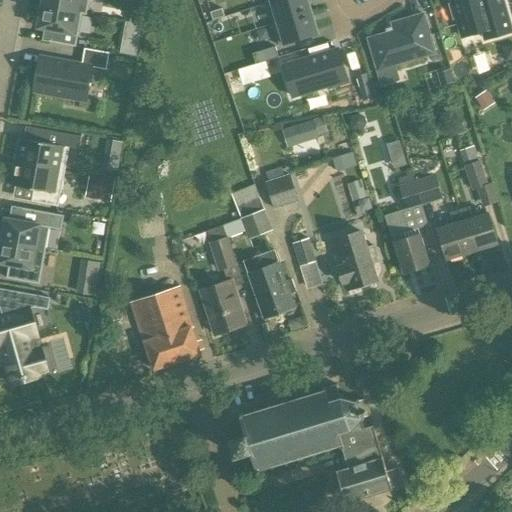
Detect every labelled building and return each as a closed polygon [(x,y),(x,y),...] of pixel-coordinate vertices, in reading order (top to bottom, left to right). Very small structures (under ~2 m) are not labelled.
[(42,0),(42,5),(87,14),(88,0),(42,0)] [(308,0),(277,0),(266,3),(272,24),(312,12),(308,0)] [(451,0),(453,4),(450,5),(454,19),(457,18),(462,37),(483,31),(485,39),(511,31),(502,0),(451,0)] [(38,13),(36,24),(38,25),(38,28),(44,29),(50,30),(48,42),(71,46),(75,47),(82,14),(86,15),(87,14),(42,5),(41,14),(38,13)] [(213,20),(224,16),(222,8),(210,12),(213,20)] [(312,12),(272,24),(279,46),(318,34),(312,12)] [(435,53),(429,35),(417,39),(411,18),(392,23),(394,31),(368,39),(376,65),(392,60),(394,65),(435,53)] [(252,53),(256,64),(278,57),(275,46),(252,53)] [(39,55),(32,93),(87,103),(93,67),(106,69),(109,53),(85,48),(82,63),(39,55)] [(311,57),(283,66),(292,96),(348,80),(338,49),(330,52),(311,57)] [(239,72),(227,75),(232,95),(245,91),(239,72)] [(480,94),(487,106),(498,99),(491,88),(480,94)] [(353,115),(350,121),(352,127),(357,130),(363,128),(366,123),(365,117),(359,114),(353,115)] [(303,137),(317,133),(314,121),(299,125),(303,137)] [(19,138),(14,161),(65,171),(69,149),(78,150),(81,135),(50,130),(47,143),(23,138),(19,138)] [(399,140),(387,144),(389,151),(402,147),(399,140)] [(474,146),(460,151),(465,165),(464,165),(472,190),(477,189),(482,206),(498,202),(492,183),(488,184),(480,160),(479,161),(474,146)] [(356,152),(338,156),(340,167),(359,162),(356,152)] [(14,161),(10,185),(15,186),(33,189),(31,202),(58,207),(65,171),(14,161)] [(268,181),(266,181),(270,196),(274,209),(299,202),(291,174),(284,176),(268,181)] [(400,185),(398,186),(406,209),(406,210),(422,205),(414,181),(413,175),(411,176),(398,180),(400,185)] [(431,175),(414,181),(422,205),(439,199),(431,175)] [(361,180),(347,184),(352,201),(366,198),(361,180)] [(255,185),(231,194),(249,239),(273,230),(255,185)] [(469,206),(459,209),(473,254),(498,246),(488,215),(473,219),(469,206)] [(2,221),(0,232),(3,232),(1,241),(46,249),(50,228),(60,230),(63,215),(24,208),(22,222),(5,218),(5,221),(2,221)] [(453,225),(437,230),(447,262),(473,254),(459,209),(449,212),(453,225)] [(399,211),(384,215),(391,237),(392,236),(394,242),(404,274),(430,266),(420,234),(406,239),(403,228),(405,227),(399,211)] [(223,226),(207,231),(211,242),(209,242),(218,271),(223,269),(236,265),(223,227),(223,226)] [(362,232),(334,241),(339,258),(357,252),(362,269),(360,269),(361,272),(365,271),(366,273),(374,271),(372,264),(380,262),(382,257),(379,248),(375,245),(367,248),(362,232)] [(308,238),(292,243),(300,266),(315,261),(308,238)] [(0,263),(9,265),(6,278),(39,284),(46,249),(1,241),(0,246),(0,263)] [(274,250),(243,261),(248,274),(256,296),(293,283),(274,250)] [(341,265),(337,267),(343,285),(345,284),(347,291),(377,281),(374,271),(366,273),(365,271),(361,272),(360,269),(362,269),(357,252),(339,258),(341,265)] [(85,256),(79,289),(99,292),(105,260),(85,256)] [(227,282),(200,290),(214,335),(246,325),(234,287),(232,280),(227,282)] [(293,283),(256,296),(265,318),(266,317),(269,319),(275,317),(276,314),(295,307),(290,294),(296,292),(293,283)] [(178,287),(131,303),(153,371),(201,355),(178,287)] [(0,311),(1,316),(0,316),(0,346),(11,384),(38,376),(37,374),(45,372),(27,311),(28,308),(31,294),(0,288),(0,311)] [(385,364),(353,373),(357,385),(358,390),(375,385),(390,381),(385,364)] [(244,434),(230,438),(235,457),(251,453),(257,471),(341,445),(348,469),(336,473),(345,502),(404,484),(399,466),(385,470),(382,459),(381,459),(371,426),(363,429),(360,419),(362,418),(361,417),(371,414),(366,399),(357,402),(356,400),(341,397),(328,401),(325,390),(239,416),(244,434)]
